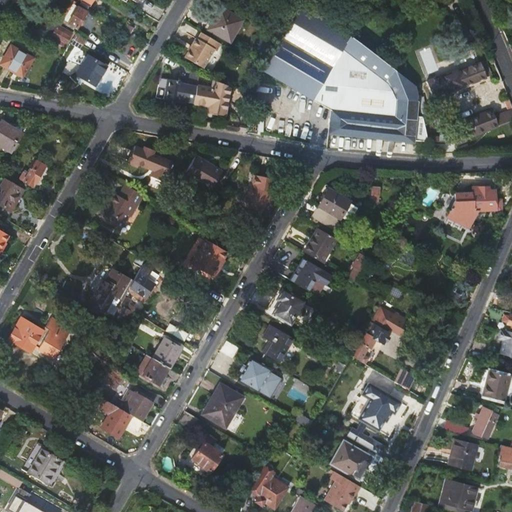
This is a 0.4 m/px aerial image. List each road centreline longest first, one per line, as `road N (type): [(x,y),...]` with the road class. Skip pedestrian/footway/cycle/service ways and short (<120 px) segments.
road 1 (residential): [(136,471),(314,157)]
road 2 (residential): [(511,227),(387,511)]
road 3 (residential): [(112,118),(0,307)]
road 4 (residential): [(314,157),(112,118)]
road 5 (residential): [(511,160),(314,157)]
road 6 (residential): [(0,391),(136,471)]
road 7 (residential): [(182,0),(112,118)]
